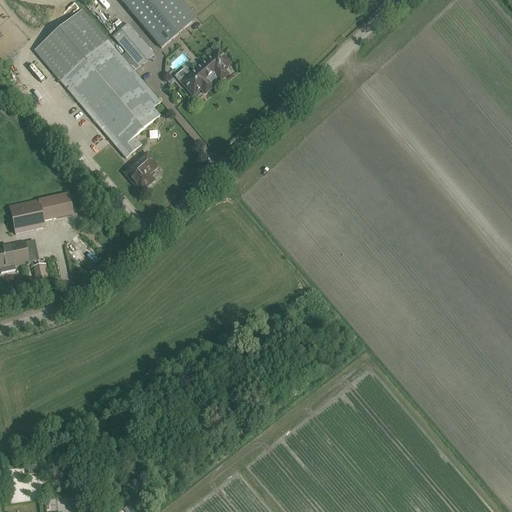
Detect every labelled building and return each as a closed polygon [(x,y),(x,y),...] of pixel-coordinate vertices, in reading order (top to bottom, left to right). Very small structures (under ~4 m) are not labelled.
[(192,24),(171,0),(119,0),(162,50),(192,24)] [(99,7),(95,14),(103,19),(108,12),(99,7)] [(35,52),(126,159),(141,146),(135,139),(159,118),(153,110),(161,104),(82,12),(35,52)] [(113,38),(139,68),(154,55),(128,25),(113,38)] [(225,72),(223,70),(229,65),(220,54),(216,54),(182,83),(193,96),(201,89),(203,90),(203,91),(204,92),(206,92),(208,92),(210,90),(211,88),(211,86),(210,84),(217,78),(217,79),(218,79),(220,80),(222,79),(224,78),(225,77),(225,74),(225,72)] [(125,174),(141,192),(146,188),(148,188),(152,184),(152,183),(154,181),(148,175),(157,167),(147,155),(125,174)] [(82,187),(74,193),(76,195),(74,197),(78,201),(87,193),(82,187)] [(44,227),(43,222),(73,215),(68,195),(9,208),(15,235),(45,228),(45,226),(44,227)] [(0,270),(0,271),(1,274),(15,271),(14,268),(29,264),(24,243),(9,246),(9,247),(0,249),(0,270)] [(79,253),(74,255),(78,264),(83,261),(79,253)] [(44,266),(34,268),(39,291),(49,289),(44,266)] [(35,466),(28,467),(29,476),(36,475),(35,466)]
